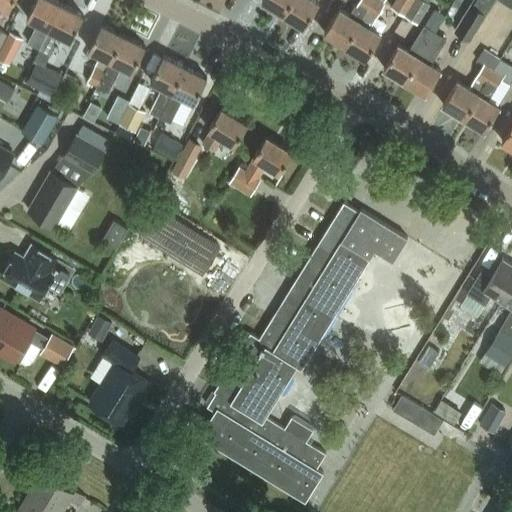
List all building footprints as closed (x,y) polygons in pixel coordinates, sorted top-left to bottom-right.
[(45,38),(63,3),(57,0),(36,0),(28,16),(37,21),(27,40),(41,47),(45,38)] [(284,13),(291,0),(263,0),(263,1),(284,13)] [(320,2),(316,0),(291,0),(284,13),(305,26),(320,2)] [(346,44),(373,0),(359,0),(358,2),(357,1),(349,13),(340,7),(325,31),(346,44)] [(382,33),(370,26),(385,2),(382,0),(373,0),(346,44),(367,57),(382,33)] [(405,15),(414,0),(394,0),(391,6),(405,15)] [(414,0),(405,15),(417,22),(430,3),(425,0),(414,0)] [(471,2),(453,30),(470,40),(487,12),(471,2)] [(45,38),(41,47),(53,53),(57,44),(54,42),(59,32),(73,39),(85,14),(63,3),(45,38)] [(99,85),(125,34),(102,23),(90,48),(100,53),(87,79),(99,85)] [(405,79),(434,31),(425,26),(411,50),(399,43),(384,66),(405,79)] [(430,62),(436,53),(445,38),(434,31),(405,79),(426,92),(440,68),(430,62)] [(22,38),(9,32),(0,49),(0,58),(9,63),(22,38)] [(125,34),(99,85),(109,90),(122,64),(133,70),(146,45),(125,34)] [(500,57),(484,47),(477,58),(483,62),(468,85),(458,79),(443,102),(465,115),(500,57)] [(161,116),(187,65),(165,53),(152,79),(162,84),(149,110),(161,116)] [(499,104),(488,97),(501,77),(508,82),(511,76),(511,64),(500,57),(465,115),(485,128),(499,104)] [(63,73),(38,60),(27,82),(52,95),(63,73)] [(208,76),(187,65),(161,116),(173,122),(186,97),(195,101),(208,76)] [(66,70),(53,95),(64,100),(77,75),(66,70)] [(120,93),(109,115),(119,120),(129,101),(131,98),(120,93)] [(146,109),(140,106),(129,101),(119,120),(136,128),(146,109)] [(38,102),(22,129),(43,142),(59,115),(38,102)] [(235,144),(249,122),(222,106),(209,127),(211,129),(204,142),(215,149),(223,136),(235,144)] [(511,145),(511,122),(502,139),(511,145)] [(93,170),(106,148),(78,132),(65,154),(93,170)] [(163,132),(155,147),(175,158),(183,143),(163,132)] [(281,171),(294,150),(267,134),(254,154),(256,155),(248,168),(241,163),(231,179),(253,193),(263,177),(259,175),(267,162),(281,171)] [(189,136),(172,169),(185,176),(203,144),(189,136)] [(0,174),(13,152),(0,144),(0,174)] [(70,228),(80,210),(68,203),(79,185),(51,169),(29,208),(56,224),(58,221),(70,228)] [(215,409),(200,434),(306,499),(324,470),(318,466),(327,451),(307,438),(286,425),(267,414),(298,364),(302,367),(370,256),(370,255),(373,249),(392,260),(406,236),(360,207),(358,210),(343,201),(339,207),(316,244),(304,263),(311,268),(298,290),(291,286),(290,287),(285,294),(292,298),(280,319),(273,315),(259,337),(250,331),(215,387),(214,389),(216,390),(207,404),(215,409)] [(158,202),(140,229),(205,270),(222,242),(158,202)] [(117,246),(129,226),(116,218),(103,238),(117,246)] [(39,246),(31,259),(16,250),(14,254),(11,254),(7,261),(9,263),(2,275),(40,297),(49,282),(61,289),(74,267),(39,246)] [(502,299),(511,283),(511,261),(503,256),(493,273),(483,267),(468,291),(486,302),(492,293),(502,299)] [(511,283),(502,299),(511,305),(511,307),(505,319),(511,323),(511,283)] [(1,308),(0,309),(0,347),(16,357),(21,360),(24,362),(30,361),(34,357),(41,346),(42,346),(48,336),(34,327),(1,308)] [(98,313),(88,331),(102,339),(112,321),(98,313)] [(511,336),(499,329),(485,350),(504,361),(511,347),(511,336)] [(53,332),(41,353),(62,365),(75,344),(53,332)] [(140,355),(113,338),(104,353),(117,361),(102,384),(100,385),(92,396),(93,399),(91,402),(122,421),(137,396),(141,398),(152,381),(131,369),(140,355)] [(430,366),(440,349),(430,343),(420,360),(430,366)] [(435,433),(436,431),(444,418),(402,393),(393,408),(435,433)] [(493,401),(480,422),(495,431),(508,410),(493,401)] [(292,415),(286,425),(307,438),(313,427),(292,415)] [(41,470),(29,490),(62,510),(63,508),(71,496),(81,502),(86,493),(75,487),(74,490),(41,470)] [(29,490),(17,511),(18,511),(70,511),(63,508),(62,510),(29,490)]
